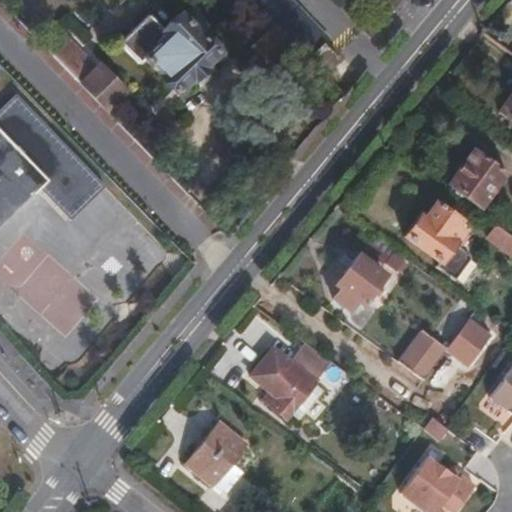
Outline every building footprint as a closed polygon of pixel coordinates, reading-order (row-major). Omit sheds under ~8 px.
[(292,0),(252,0),(307,56),(321,42),(327,36),(292,0)] [(114,40),(135,62),(141,56),(164,34),(159,29),(142,12),(114,40)] [(159,29),(164,34),(141,56),(175,91),(216,52),(177,12),(159,29)] [(97,63),(91,68),(56,31),(42,45),(104,108),(122,90),(97,63)] [(321,70),(336,56),(321,42),(307,56),(321,70)] [(511,88),(496,109),(511,120),(511,88)] [(13,93),(0,105),(0,215),(34,183),(67,216),(101,181),(13,93)] [(477,204),(502,170),(471,148),(446,182),(477,204)] [(454,225),(458,218),(433,200),(420,218),(416,214),(402,234),(435,258),(432,263),(451,277),(468,255),(455,245),(465,232),(454,225)] [(511,236),(495,224),(486,236),(511,255),(511,236)] [(358,303),(381,273),(355,254),(331,284),(336,287),(328,297),(345,310),(352,299),(358,303)] [(51,344),(68,344),(68,263),(40,263),(40,274),(15,274),(15,309),(51,309),(51,344)] [(464,363),(486,334),(464,317),(442,347),(464,363)] [(418,378),(440,349),(428,341),(407,369),(418,378)] [(284,416),(323,370),(298,348),(259,395),(284,416)] [(511,365),(510,364),(487,397),(511,413),(511,365)] [(211,484),(253,432),(224,409),(181,461),(211,484)] [(422,428),(440,439),(448,425),(431,414),(422,428)] [(457,472),(454,477),(424,455),(398,491),(425,511),(429,511),(437,502),(451,511),(471,482),(457,472)]
